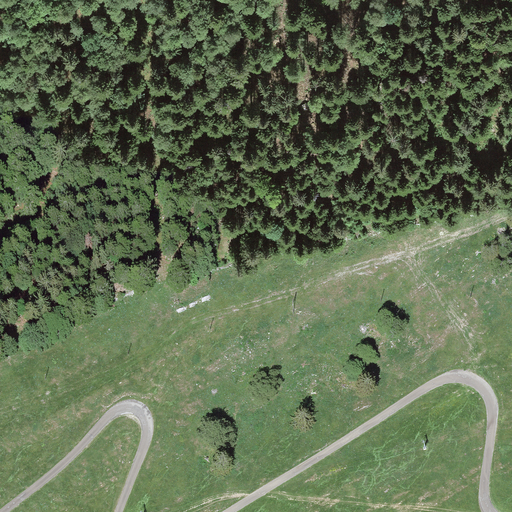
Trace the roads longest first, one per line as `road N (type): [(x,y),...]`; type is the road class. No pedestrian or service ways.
road 1 (unclassified): [(489,511),(483,487),(491,403),(475,386),(452,379),(227,511)]
road 2 (unclassified): [(118,511),(147,427),(147,417),(127,406),(1,511)]
